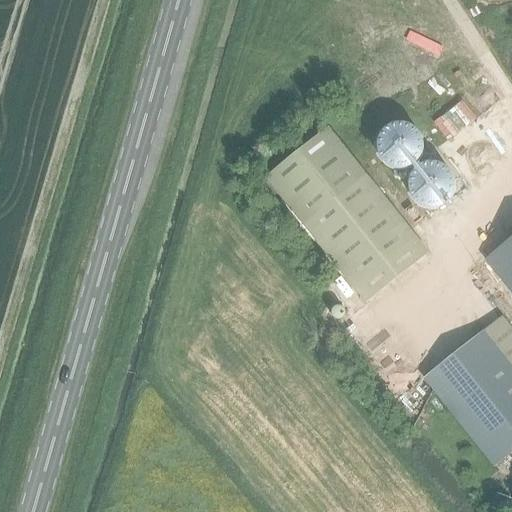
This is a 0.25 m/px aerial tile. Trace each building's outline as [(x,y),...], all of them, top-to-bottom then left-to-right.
[(376,145),(377,153),(381,161),(388,166),(395,169),(397,169),(406,168),(414,164),(420,157),(422,149),(422,140),(417,132),(410,126),(402,123),(393,124),(385,128),(379,135),(376,144),(376,145)] [(329,128),(265,179),(366,305),(430,254),(329,128)] [(487,193),(511,173),(511,166),(506,160),(478,182),(487,193)] [(413,200),(420,206),(428,209),(437,208),(445,204),(451,197),(454,189),(454,185),(453,180),(449,172),(442,166),(434,163),(425,164),(417,168),(411,175),(408,183),(408,185),(409,192),(413,200)] [(511,242),(482,267),(507,298),(511,293),(511,242)] [(511,319),(510,316),(430,377),(500,468),(511,459),(511,319)] [(498,511),(507,511),(511,500),(497,494),(491,509),(498,511)]
